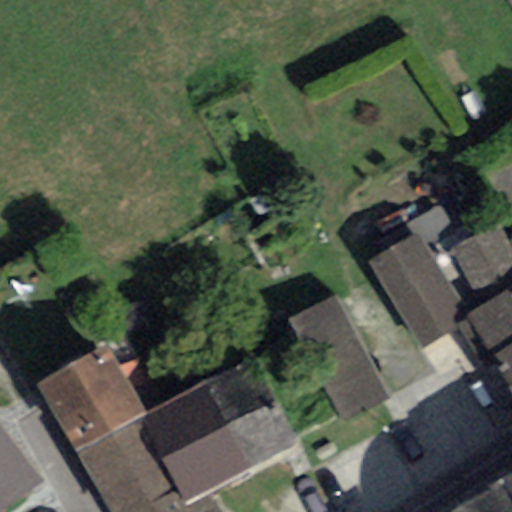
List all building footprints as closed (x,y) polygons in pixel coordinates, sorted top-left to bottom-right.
[(479,227),(428,254),(449,294),(500,267),(479,227)] [(361,261),(405,346),(444,326),(400,241),(361,261)] [(285,321),(333,415),(368,397),(321,303),(285,321)] [(511,332),(488,347),(511,390),(511,332)] [(32,384),(68,452),(125,422),(89,354),(32,384)] [(229,367),(125,422),(169,505),(182,499),(273,450),(229,367)] [(188,511),(182,499),(169,505),(125,422),(68,452),(100,511),(188,511)] [(511,511),(511,476),(459,504),(453,511),(511,511)]
